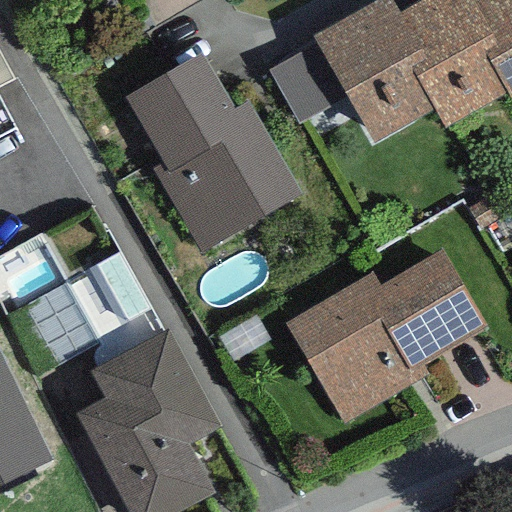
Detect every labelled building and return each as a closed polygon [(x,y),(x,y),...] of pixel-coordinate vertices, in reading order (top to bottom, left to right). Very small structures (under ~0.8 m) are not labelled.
[(399,18),(389,0),(311,44),(313,48),(343,101),(372,151),(437,115),(415,76),(427,69),(399,18)] [(469,4),(466,0),(431,0),(399,18),(427,69),(415,76),(437,115),(444,132),(505,99),(484,61),(497,54),(469,4)] [(505,99),(511,109),(511,0),(475,0),(469,4),(497,54),(484,61),(505,99)] [(297,127),(343,101),(313,48),(267,74),(297,127)] [(200,60),(126,103),(163,168),(155,173),(202,254),(299,198),(247,109),(232,117),(200,60)] [(371,278),(284,328),(342,427),(426,378),(420,368),(485,330),(441,255),(379,291),(371,278)] [(104,405),(77,419),(126,511),(186,511),(212,498),(186,448),(219,431),(170,338),(91,380),(104,405)] [(0,364),(0,491),(51,467),(0,364)]
